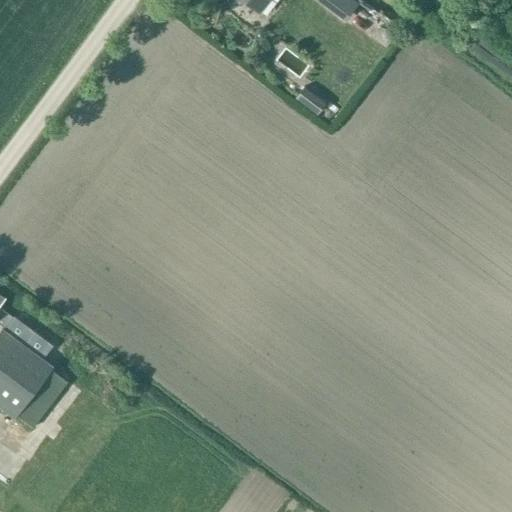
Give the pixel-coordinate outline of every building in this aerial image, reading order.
[(242,0),(259,13),(269,0),(242,0)] [(316,0),(344,21),(358,2),(355,0),(316,0)] [(382,37),(386,40),(391,39),(393,36),(393,31),(389,28),(384,29),(381,32),(382,37)] [(286,66),(278,77),(298,91),(306,80),(286,66)] [(326,103),(303,86),(295,98),(317,115),(326,103)] [(53,367),(54,366),(70,344),(19,306),(12,316),(0,308),(0,304),(5,299),(0,295),(0,325),(2,327),(0,330),(0,408),(14,419),(15,416),(33,428),(68,382),(51,369),(53,367)]
